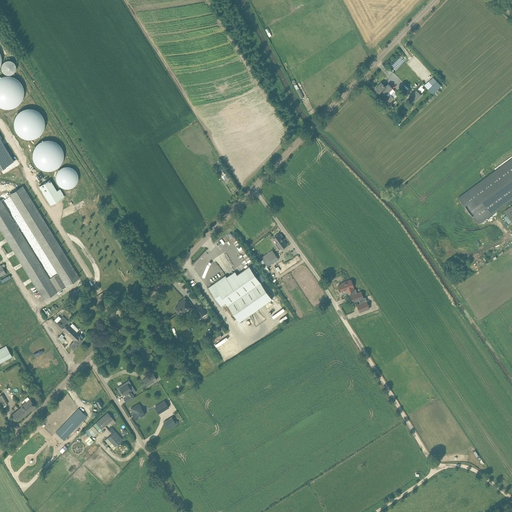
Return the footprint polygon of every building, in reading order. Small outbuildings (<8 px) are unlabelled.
[(22,91),(23,88),(16,77),(9,75),(2,75),(0,76),(0,106),(6,108),(12,108),(20,103),(22,94),(22,91)] [(433,85),(428,89),(432,94),(441,86),(433,77),(429,81),(433,85)] [(381,83),(375,88),(380,93),(382,90),(386,94),(387,94),(389,96),(390,95),(394,99),(398,94),(392,88),(388,84),(385,87),(381,83)] [(408,98),(413,104),(422,95),(416,90),(408,98)] [(385,100),(389,104),(394,99),(390,95),(385,100)] [(33,138),(42,135),(43,122),(39,109),(27,108),(15,111),(14,124),(18,137),(33,138)] [(0,137),(0,170),(14,161),(0,137)] [(61,140),(34,141),(34,169),(61,169),(61,140)] [(511,199),(511,157),(492,173),(458,198),(478,225),(511,199)] [(39,186),(51,205),(64,197),(59,189),(56,191),(49,180),(39,186)] [(23,186),(9,195),(58,274),(50,279),(1,200),(0,200),(0,229),(44,300),(79,278),(23,186)] [(231,234),(219,241),(222,246),(234,239),(231,234)] [(278,234),(273,238),(277,243),(275,244),(278,248),(280,247),(281,249),(286,245),(283,240),(284,239),(281,235),(280,236),(278,234)] [(273,250),(261,258),(263,260),(260,262),(265,268),(272,263),(272,264),(279,259),(273,250)] [(226,303),(239,322),(272,299),(249,266),(233,277),(231,274),(227,277),(226,275),(208,287),(221,306),(226,303)] [(344,282),(344,283),(338,285),(340,292),(346,289),(348,292),(350,292),(351,295),(353,302),(364,298),(362,291),(357,293),(356,289),(355,290),(354,287),(351,279),(344,282)] [(179,305),(175,308),(179,314),(183,311),(185,313),(193,307),(189,301),(187,303),(184,299),(178,303),(179,305)] [(367,300),(357,304),(360,313),(370,309),(367,300)] [(268,309),(271,313),(281,306),(278,302),(268,309)] [(194,310),(200,318),(206,313),(201,305),(194,310)] [(57,323),(56,323),(72,339),(73,338),(75,339),(69,346),(73,349),(83,340),(68,325),(70,323),(63,316),(61,318),(57,323)] [(63,337),(66,334),(63,332),(57,337),(63,343),(66,340),(63,337)] [(216,346),(224,359),(233,353),(232,352),(239,347),(236,342),(234,342),(232,339),(230,341),(226,335),(222,338),(221,335),(212,341),(213,343),(215,342),(217,346),(216,346)] [(0,349),(0,363),(12,356),(6,346),(0,349)] [(150,375),(142,380),(147,386),(154,381),(157,380),(152,373),(150,375)] [(126,383),(117,388),(120,393),(121,393),(123,395),(124,394),(126,398),(124,399),(126,403),(134,397),(132,394),(130,390),(133,388),(129,381),(126,383)] [(0,395),(0,402),(2,407),(8,403),(3,394),(0,395)] [(26,403),(26,404),(11,416),(16,422),(31,410),(32,410),(36,407),(30,399),(26,403)] [(165,401),(156,406),(161,412),(169,407),(165,401)] [(131,413),(135,420),(145,414),(139,404),(131,409),(133,412),(131,413)] [(78,408),(55,432),(64,440),(87,416),(78,408)] [(113,419),(107,413),(90,427),(96,434),(113,419)] [(163,422),(167,429),(176,424),(172,417),(163,422)] [(84,431),(80,435),(81,436),(89,445),(94,441),(86,432),(84,431)] [(107,438),(116,447),(123,440),(115,431),(107,438)]
